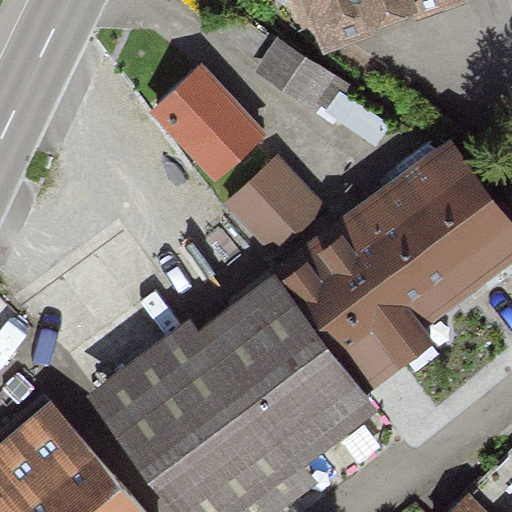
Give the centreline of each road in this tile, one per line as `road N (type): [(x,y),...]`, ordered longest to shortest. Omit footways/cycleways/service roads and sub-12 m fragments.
road 1 (residential): [(330,511),(511,376)]
road 2 (secondary): [(0,143),(68,0)]
